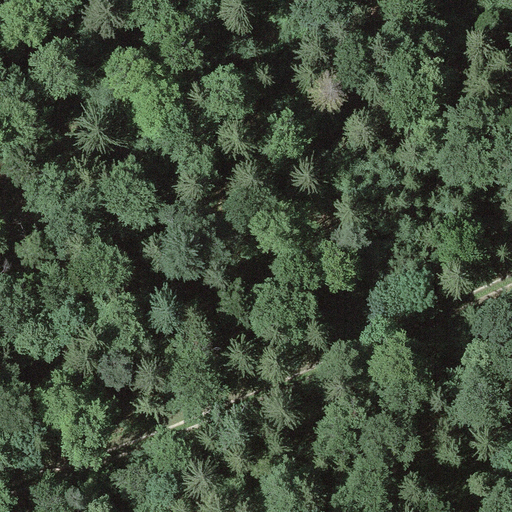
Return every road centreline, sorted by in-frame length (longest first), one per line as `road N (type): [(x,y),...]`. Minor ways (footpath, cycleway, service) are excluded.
road 1 (track): [(511,277),(199,417),(0,487)]
road 2 (track): [(224,0),(2,95)]
